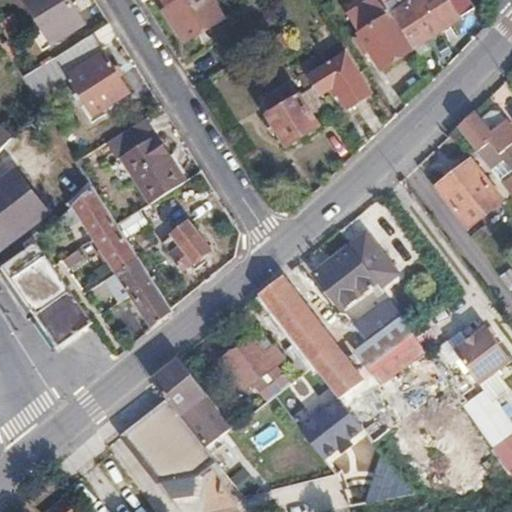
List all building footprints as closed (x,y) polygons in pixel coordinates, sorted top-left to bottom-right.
[(25,0),(54,45),(86,25),(70,0),(25,0)] [(159,0),(165,10),(164,11),(184,42),(223,18),(212,0),(159,0)] [(412,46),(429,35),(475,6),(470,0),(384,0),(390,10),(412,46)] [(381,66),(413,46),(412,46),(390,10),(358,30),(381,66)] [(12,17),(0,23),(0,28),(8,41),(22,33),(12,17)] [(92,34),(66,50),(75,65),(100,49),(92,34)] [(413,46),(429,73),(446,62),(429,35),(412,46),(413,46)] [(344,52),(308,73),(315,83),(323,97),(336,88),(352,111),(373,97),(344,52)] [(128,93),(103,54),(68,75),(93,115),(128,93)] [(322,126),(336,118),(323,97),(315,83),(297,93),(288,79),(268,91),(276,106),(268,111),(289,149),(322,130),(322,126)] [(479,121),(472,112),(455,126),(488,168),(502,157),(498,152),(503,148),(508,153),(511,150),(511,143),(511,141),(511,127),(495,108),(479,121)] [(150,203),(183,182),(144,118),(106,143),(117,161),(123,158),(150,203)] [(0,150),(10,139),(0,129),(0,150)] [(467,228),(501,201),(468,159),(435,186),(467,228)] [(0,184),(0,264),(4,271),(35,241),(54,223),(16,172),(0,184)] [(511,173),(499,181),(510,195),(511,194),(511,173)] [(171,311),(169,308),(116,224),(91,185),(54,223),(35,241),(56,271),(74,258),(57,235),(80,214),(152,328),(171,311)] [(121,224),(131,236),(149,221),(139,210),(121,224)] [(160,243),(183,269),(209,248),(185,222),(160,243)] [(364,232),(345,246),(372,282),(376,288),(396,273),(364,232)] [(35,241),(4,271),(11,282),(57,346),(92,321),(91,320),(75,298),(72,294),(56,271),(35,241)] [(372,282),(345,246),(312,272),(339,307),(372,282)] [(461,258),(482,286),(496,277),(473,248),(461,258)] [(79,255),(74,258),(56,271),(72,294),(95,277),(79,255)] [(116,274),(106,280),(120,302),(130,296),(116,274)] [(258,294),(374,443),(448,386),(408,331),(396,314),(365,340),(344,356),(281,275),(258,294)] [(75,298),(91,320),(115,303),(98,280),(75,298)] [(365,340),(396,314),(383,296),(368,306),(371,310),(352,325),(365,340)] [(509,360),(483,326),(464,340),(458,330),(438,344),(437,351),(448,365),(458,358),(487,396),(504,383),(495,370),(509,360)] [(244,391),(275,367),(251,338),(219,363),(244,391)] [(167,367),(152,381),(168,401),(179,415),(198,401),(224,435),(233,427),(178,358),(167,367)] [(465,376),(450,388),(458,398),(474,386),(465,376)] [(159,481),(203,446),(179,415),(168,401),(122,435),(159,481)] [(310,414),(300,401),(263,431),(274,443),(310,414)] [(50,511),(81,511),(67,498),(50,511)]
